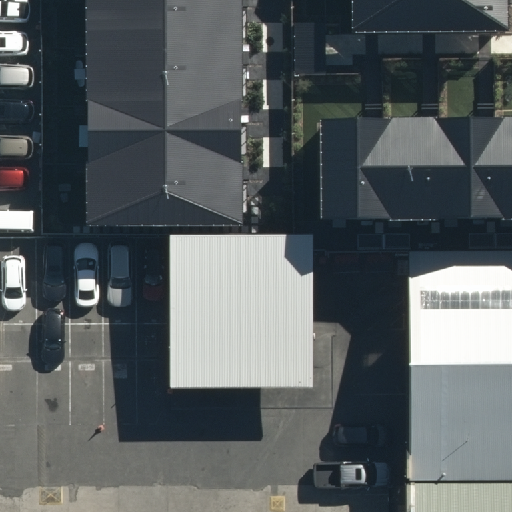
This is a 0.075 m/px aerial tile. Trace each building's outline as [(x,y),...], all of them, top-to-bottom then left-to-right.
[(97,0),(99,231),(241,231),(239,0),(97,0)] [(369,0),(370,35),(511,35),(510,0),(369,0)] [(316,227),(511,225),(511,113),(315,115),(316,227)] [(311,242),(172,241),(171,394),(310,395),(311,242)] [(511,267),(408,268),(409,483),(511,482),(511,267)] [(511,511),(511,487),(410,488),(410,511),(511,511)]
